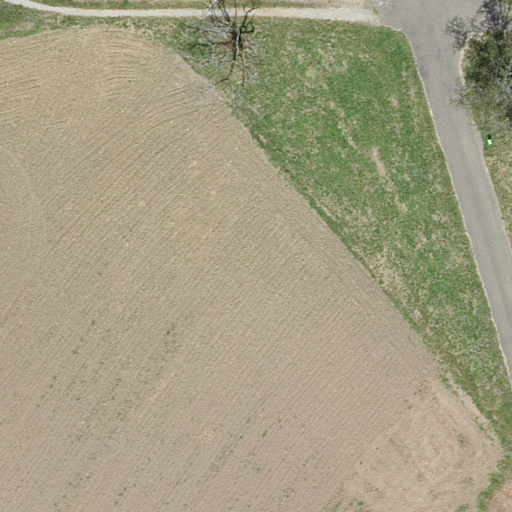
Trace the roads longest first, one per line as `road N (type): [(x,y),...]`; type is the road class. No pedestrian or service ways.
road 1 (track): [(431,23),(312,8),(44,11),(14,0)]
road 2 (residential): [(426,0),(511,307)]
